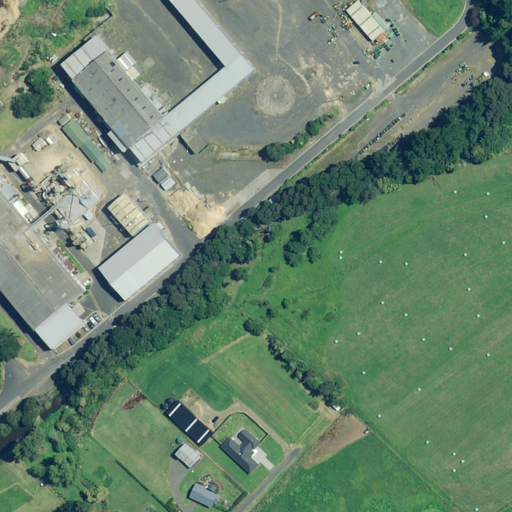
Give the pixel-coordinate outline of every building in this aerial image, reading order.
[(252,73),(187,0),(177,0),(169,7),(222,67),(162,121),(108,61),(74,91),(143,169),(252,73)] [(385,34),(359,6),(346,17),(371,46),(385,34)] [(98,23),(85,9),(75,17),(89,32),(98,23)] [(105,54),(93,42),(58,72),(70,85),(105,54)] [(70,119),(67,114),(59,121),(63,125),(70,119)] [(81,146),(91,138),(75,118),(63,128),(79,148),(81,146)] [(51,151),(40,138),(33,145),(43,157),(51,151)] [(103,156),(104,155),(91,138),(81,146),(94,163),(103,156)] [(32,178),(23,167),(29,163),(21,153),(9,162),(17,172),(18,171),(27,182),(32,178)] [(103,156),(94,163),(103,175),(113,168),(103,156)] [(100,203),(72,172),(43,197),(71,228),(100,203)] [(164,172),(155,180),(163,189),(172,181),(164,172)] [(172,182),(164,189),(169,195),(178,188),(172,182)] [(284,198),(279,192),(269,201),(273,207),(284,198)] [(0,295),(34,334),(68,305),(84,291),(0,195),(0,295)] [(149,224),(124,196),(107,211),(131,240),(149,224)] [(182,256),(155,224),(102,268),(129,300),(182,256)] [(68,305),(34,334),(52,355),(86,326),(68,305)]
